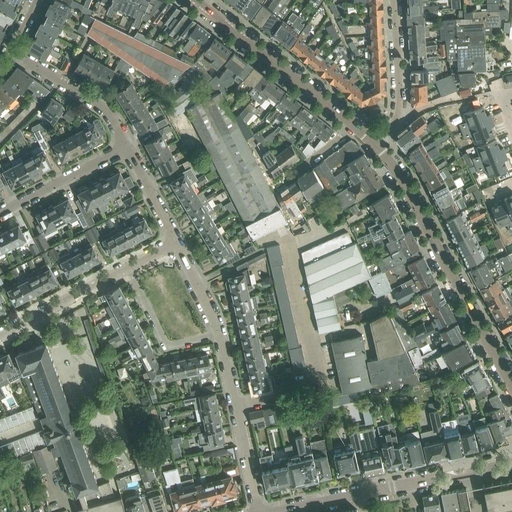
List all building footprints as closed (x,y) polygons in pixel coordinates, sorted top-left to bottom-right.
[(16,6),(3,0),(0,0),(0,9),(12,16),(11,15),(13,15),(15,12),(14,9),(16,6)] [(72,7),(69,6),(61,2),(56,0),(53,0),(52,3),(50,4),(48,8),(66,17),(67,17),(69,18),(70,17),(72,12),(72,10),(71,10),(72,7)] [(79,3),(72,0),(71,0),(69,6),(72,7),(81,11),(83,5),(79,3)] [(119,9),(123,0),(110,0),(109,5),(107,10),(112,12),(114,6),(118,8),(119,9)] [(135,17),(143,0),(123,0),(119,9),(119,10),(135,17)] [(149,16),(160,0),(143,0),(135,17),(133,21),(138,23),(141,18),(142,18),(142,20),(145,21),(149,16)] [(157,23),(172,3),(167,0),(160,0),(149,16),(153,19),(150,23),(154,26),(157,23)] [(235,0),(233,3),(241,10),(248,0),(235,0)] [(248,0),(241,10),(250,18),(261,3),(263,0),(248,0)] [(261,26),(279,0),(272,0),(267,7),(263,4),(252,19),(261,26)] [(286,0),(279,0),(261,26),(270,33),(282,18),(281,18),(284,14),(279,11),(286,0)] [(455,18),(444,19),(445,30),(445,39),(446,43),(446,50),(447,55),(447,59),(448,59),(457,59),(458,72),(474,71),(486,70),(484,33),(493,33),(493,26),(500,25),(499,18),(507,17),(507,9),(499,10),(498,4),(499,4),(498,0),(486,0),(487,3),(487,10),(481,10),(472,11),(472,12),(464,12),(464,18),(459,18),(455,18)] [(450,0),(451,9),(460,8),(459,0),(450,0)] [(428,1),(406,2),(407,13),(436,10),(438,10),(437,5),(428,6),(428,1)] [(383,13),(382,2),(365,3),(365,5),(369,5),(370,14),(383,13)] [(168,24),(180,10),(172,3),(157,23),(162,27),(165,22),(168,24)] [(341,15),(335,4),(330,7),(334,15),(341,15)] [(84,6),(83,5),(81,11),(86,13),(90,15),(93,10),(84,6)] [(64,22),(66,17),(48,8),(46,13),(47,16),(45,19),(62,28),(65,22),(64,22)] [(12,16),(0,9),(0,22),(5,26),(8,22),(10,22),(12,19),(11,16),(12,16)] [(173,35),(187,16),(180,10),(168,24),(165,29),(173,35)] [(436,15),(436,10),(407,13),(407,23),(424,22),(424,21),(427,21),(427,16),(436,15)] [(279,40),(298,16),(293,12),(286,22),(283,20),(272,34),(279,40)] [(90,16),(90,15),(86,13),(81,21),(82,22),(81,24),(80,23),(80,24),(88,28),(89,25),(93,17),(90,16)] [(383,24),(383,13),(370,14),(370,22),(366,22),(366,25),(383,24)] [(218,66),(231,50),(222,43),(207,62),(202,67),(201,66),(197,69),(193,65),(192,66),(183,61),(180,60),(180,59),(172,55),(171,56),(159,50),(150,46),(141,41),(133,37),(134,36),(90,15),(90,16),(93,17),(89,25),(91,26),(87,34),(122,57),(126,60),(131,64),(167,88),(182,78),(186,82),(178,88),(180,90),(177,92),(174,86),(165,92),(173,107),(183,101),(195,92),(212,76),(208,72),(218,66)] [(184,36),(196,22),(187,16),(173,35),(178,38),(181,34),(184,36)] [(288,47),(299,32),(295,29),(302,19),(298,16),(279,40),(288,47)] [(346,26),(342,18),(337,21),(341,29),(346,26)] [(62,28),(45,19),(43,23),(41,23),(38,28),(57,37),(60,31),(61,31),(62,28)] [(424,25),(424,22),(407,23),(408,33),(429,31),(429,25),(424,25)] [(191,47),(205,29),(197,23),(187,36),(190,38),(183,47),(189,51),(189,52),(192,47),(191,47)] [(332,23),(325,27),(330,36),(335,28),(332,23)] [(84,35),(88,28),(80,24),(77,31),(84,35)] [(307,24),(303,30),(306,32),(308,33),(312,27),(307,24)] [(383,24),(366,25),(366,28),(370,28),(371,36),(384,35),(383,24)] [(59,40),(57,37),(38,28),(36,33),(37,35),(34,39),(51,48),(53,44),(56,44),(59,40)] [(65,28),(63,31),(68,33),(67,35),(76,39),(79,34),(65,28)] [(339,36),(335,28),(330,36),(332,40),(339,36)] [(203,48),(213,36),(205,29),(191,47),(192,47),(189,52),(193,55),(200,46),(203,48)] [(144,36),(145,35),(137,31),(134,36),(133,37),(141,41),(144,36)] [(430,35),(429,31),(408,33),(409,42),(426,41),(425,36),(430,35)] [(299,56),(307,45),(300,39),(303,36),(300,34),(290,48),(299,56)] [(150,46),(155,40),(145,35),(144,36),(141,41),(150,46)] [(385,47),(384,35),(371,36),(371,44),(367,45),(367,48),(385,47)] [(207,62),(222,43),(215,37),(196,60),(193,65),(197,69),(201,66),(202,67),(207,62)] [(51,48),(34,39),(30,48),(31,51),(44,60),(49,52),(58,58),(60,53),(59,52),(53,49),(51,48)] [(159,50),(163,44),(155,40),(150,46),(159,50)] [(347,52),(341,40),(337,45),(342,54),(347,52)] [(353,40),(348,42),(351,49),(357,46),(353,40)] [(426,46),(426,41),(409,42),(409,54),(426,52),(437,50),(436,44),(426,46)] [(176,50),(163,44),(159,50),(171,56),(172,55),(176,50)] [(307,63),(319,49),(316,47),(314,51),(307,45),(299,56),(307,63)] [(360,53),(357,46),(351,49),(355,56),(360,53)] [(385,58),(385,47),(367,48),(367,50),(371,50),(372,59),(385,58)] [(316,70),(325,59),(318,54),(321,51),(319,49),(307,63),(316,70)] [(76,56),(75,56),(67,52),(65,55),(67,57),(73,60),(76,56)] [(233,78),(246,61),(234,52),(225,64),(228,66),(219,77),(216,74),(208,82),(218,92),(221,91),(221,92),(222,91),(221,91),(224,89),(233,79),(233,78)] [(347,52),(342,54),(344,59),(345,61),(350,58),(347,52)] [(427,57),(426,52),(409,54),(410,63),(423,62),(438,61),(438,60),(438,56),(427,57)] [(85,75),(94,58),(84,53),(75,69),(78,71),(78,73),(84,76),(85,75)] [(192,66),(193,65),(196,60),(186,55),(186,56),(185,56),(183,61),(192,66)] [(66,73),(73,60),(67,57),(60,69),(66,73)] [(120,70),(126,60),(122,57),(116,67),(120,70)] [(94,82),(104,64),(94,58),(85,75),(88,77),(87,78),(94,82)] [(386,69),(385,58),(372,59),(372,67),(368,67),(368,65),(359,65),(362,70),(386,69)] [(325,77),(336,63),(334,61),(332,64),(325,59),(316,70),(325,77)] [(126,73),(131,64),(126,60),(120,70),(126,73)] [(242,79),(252,66),(246,61),(233,78),(233,79),(239,83),(242,79)] [(434,82),(434,70),(439,70),(438,61),(423,62),(423,71),(411,71),(411,73),(410,73),(410,81),(411,81),(411,83),(434,82)] [(333,84),(342,73),(336,68),(339,65),(336,63),(325,77),(333,84)] [(115,70),(104,64),(94,82),(101,86),(101,84),(105,87),(115,70)] [(253,85),(262,74),(252,66),(242,79),(239,83),(240,83),(230,95),(228,98),(233,101),(235,104),(239,99),(236,97),(248,83),(250,85),(252,83),(253,85)] [(50,90),(20,68),(16,68),(9,77),(24,90),(25,89),(27,86),(34,91),(31,95),(31,96),(34,98),(38,102),(50,90)] [(343,92),(358,73),(355,68),(350,75),(351,76),(349,79),(342,73),(333,84),(343,92)] [(386,80),(386,69),(362,70),(366,78),(369,77),(369,73),(372,73),(373,81),(374,81),(386,80)] [(475,85),(474,71),(458,72),(462,86),(475,85)] [(359,82),(362,80),(358,73),(343,92),(351,99),(359,89),(360,88),(353,82),(356,79),(359,82)] [(254,86),(249,93),(252,95),(251,97),(251,98),(253,99),(254,98),(260,91),(269,79),(262,74),(256,82),(253,85),(254,86)] [(457,89),(451,74),(438,79),(441,88),(445,95),(457,90),(457,89)] [(24,90),(9,77),(6,81),(4,81),(1,84),(16,98),(24,90)] [(260,91),(254,98),(262,104),(266,98),(277,85),(269,79),(260,91)] [(384,95),(387,93),(386,80),(374,81),(375,86),(369,89),(375,101),(385,96),(384,95)] [(121,102),(137,92),(131,83),(115,92),(117,96),(116,97),(120,103),(121,102)] [(16,98),(1,84),(0,84),(0,99),(7,107),(6,107),(7,107),(11,103),(16,98)] [(427,84),(410,85),(411,95),(427,94),(427,84)] [(262,104),(261,105),(265,109),(271,101),(274,104),(284,91),(277,85),(266,98),(262,104)] [(375,101),(369,89),(363,92),(359,89),(351,99),(361,107),(364,105),(365,106),(375,101)] [(286,221),(273,194),(258,165),(259,164),(246,139),(245,139),(234,117),(235,117),(224,96),(222,91),(221,92),(221,91),(218,92),(218,93),(187,108),(204,143),(205,142),(211,154),(214,160),(246,224),(245,224),(252,238),(286,221)] [(144,102),(137,92),(121,102),(123,105),(122,106),(126,113),(144,102)] [(283,111),(293,98),(286,92),(275,105),(278,106),(269,117),(273,121),(276,117),(281,110),(283,111)] [(427,102),(427,94),(411,95),(411,105),(414,107),(427,102)] [(59,113),(55,113),(62,104),(57,101),(56,97),(52,98),(52,97),(43,109),(41,107),(39,109),(41,112),(48,117),(48,122),(38,127),(40,129),(41,132),(47,129),(50,127),(60,117),(59,113)] [(34,98),(26,106),(30,111),(38,102),(34,98)] [(285,124),(301,104),(293,98),(283,111),(281,110),(276,117),(285,124)] [(466,122),(459,124),(461,132),(492,120),(490,114),(486,115),(483,106),(479,98),(471,99),(475,109),(463,114),(466,122)] [(149,112),(144,102),(126,113),(130,119),(131,118),(133,121),(132,122),(132,123),(149,112)] [(253,112),(257,108),(249,102),(246,107),(253,112)] [(298,128),(310,111),(302,105),(290,121),(298,128)] [(21,120),(30,111),(26,106),(16,116),(21,120)] [(69,107),(63,116),(67,119),(70,114),(74,117),(77,113),(69,107)] [(246,123),(254,113),(253,112),(246,107),(240,113),(239,114),(245,124),(246,123)] [(308,128),(317,117),(310,111),(298,128),(301,130),(300,131),(304,134),(308,128)] [(149,112),(132,123),(136,129),(137,128),(139,131),(148,126),(152,131),(159,128),(156,123),(156,121),(155,121),(149,112)] [(254,135),(246,123),(245,124),(239,114),(235,117),(234,117),(245,139),(246,139),(253,135),(254,135)] [(426,122),(421,115),(418,117),(396,134),(395,137),(402,146),(425,129),(422,125),(426,122)] [(12,129),(21,120),(16,116),(8,124),(12,129)] [(316,134),(324,122),(317,117),(308,128),(312,131),(308,136),(312,139),(316,134)] [(94,124),(84,129),(92,145),(96,143),(100,143),(102,140),(103,140),(100,134),(106,131),(99,118),(92,121),(94,124)] [(168,123),(167,121),(165,118),(156,123),(159,128),(168,123)] [(437,118),(428,126),(432,132),(442,125),(437,118)] [(492,120),(461,132),(464,139),(472,136),(475,144),(494,136),(491,127),(494,125),(492,120)] [(324,141),(333,129),(324,122),(316,134),(321,138),(314,148),(308,143),(307,145),(308,145),(304,149),(302,151),(307,157),(325,143),(324,141)] [(166,133),(172,130),(171,127),(170,127),(169,126),(153,134),(155,139),(146,143),(148,147),(146,148),(150,154),(168,145),(165,138),(168,136),(166,133)] [(407,153),(421,142),(421,141),(422,140),(420,138),(429,130),(431,133),(432,132),(428,126),(425,129),(402,146),(407,153)] [(6,127),(0,132),(0,133),(4,138),(10,131),(6,127)] [(291,135),(282,127),(281,128),(282,128),(279,131),(288,139),(291,135)] [(49,148),(47,144),(41,132),(40,129),(35,132),(41,145),(31,150),(33,154),(42,171),(46,171),(48,168),(52,166),(44,151),(49,148)] [(51,138),(47,129),(41,132),(47,144),(49,143),(53,143),(53,144),(54,143),(63,161),(67,158),(71,159),(72,156),(64,140),(58,143),(56,138),(53,137),(51,138)] [(92,145),(84,129),(74,134),(83,152),(87,150),(89,147),(92,145)] [(278,135),(276,133),(274,130),(268,134),(272,140),(278,135)] [(254,135),(253,135),(258,142),(260,141),(263,139),(264,138),(260,131),(254,135)] [(412,161),(450,138),(450,137),(449,137),(447,133),(425,147),(421,142),(407,153),(412,161)] [(83,152),(74,134),(64,140),(72,156),(77,153),(81,153),(83,152)] [(272,140),(268,134),(263,139),(267,144),(272,140)] [(296,139),(291,135),(288,139),(293,143),(296,139)] [(418,170),(433,161),(430,155),(442,148),(443,148),(453,142),(450,138),(412,161),(418,170)] [(479,155),(472,158),(475,165),(505,153),(503,148),(499,149),(496,140),(476,147),(479,155)] [(346,166),(362,154),(358,148),(348,141),(329,156),(336,166),(343,161),(345,164),(346,166)] [(299,158),(291,144),(283,150),(291,164),(299,158)] [(173,155),(168,145),(150,154),(153,161),(155,160),(156,164),(173,155)] [(452,150),(457,158),(461,156),(456,148),(452,150)] [(10,149),(6,151),(8,155),(11,161),(15,159),(12,153),(10,149)] [(275,156),(273,152),(270,149),(263,155),(274,176),(283,170),(275,156)] [(291,164),(283,150),(279,154),(276,150),(273,152),(275,156),(283,170),(291,164)] [(349,174),(369,161),(364,153),(362,154),(346,166),(347,168),(341,172),(340,171),(334,175),(338,181),(349,174)] [(505,153),(475,165),(477,172),(485,169),(488,177),(507,170),(504,160),(508,159),(505,153)] [(42,171),(33,154),(23,159),(33,179),(36,177),(38,174),(42,171)] [(204,165),(214,160),(211,154),(201,160),(204,165)] [(179,166),(173,155),(156,164),(155,165),(158,171),(160,171),(162,174),(179,166)] [(15,159),(11,161),(13,165),(22,182),(26,180),(30,180),(33,179),(23,159),(21,156),(15,159)] [(329,156),(324,159),(331,169),(336,166),(329,156)] [(192,158),(183,163),(185,168),(194,163),(192,158)] [(338,181),(334,175),(331,169),(324,159),(314,167),(327,188),(338,181)] [(451,164),(450,163),(449,162),(447,163),(446,160),(436,166),(433,161),(418,170),(424,180),(451,164)] [(348,187),(375,170),(369,161),(349,174),(351,178),(348,180),(351,184),(347,186),(348,187)] [(0,164),(0,177),(4,186),(9,183),(3,170),(0,164)] [(22,182),(13,165),(3,170),(9,183),(12,187),(16,185),(20,185),(22,182)] [(179,173),(180,177),(171,182),(174,187),(173,188),(175,192),(177,192),(191,184),(196,181),(198,180),(198,179),(191,167),(179,173)] [(446,167),(424,180),(429,188),(447,177),(451,175),(446,167)] [(328,194),(312,168),(305,174),(323,198),(328,194)] [(383,183),(375,170),(348,187),(334,196),(342,209),(356,200),(357,201),(383,183)] [(110,177),(109,177),(118,193),(134,185),(129,176),(124,179),(120,172),(115,174),(114,173),(110,175),(110,177)] [(323,198),(305,174),(297,180),(304,194),(305,193),(311,206),(323,198)] [(435,200),(458,188),(451,174),(451,175),(447,177),(429,188),(435,200)] [(205,175),(198,179),(198,180),(196,181),(198,185),(207,179),(205,175)] [(118,193),(109,177),(105,179),(103,179),(100,181),(100,182),(99,183),(107,198),(118,193)] [(304,194),(297,180),(287,187),(294,201),(295,201),(304,194)] [(107,198),(99,183),(97,182),(94,184),(93,186),(89,188),(97,203),(102,212),(105,210),(103,206),(110,203),(107,198)] [(472,191),(478,188),(479,187),(476,182),(466,188),(468,193),(472,191)] [(197,194),(191,184),(177,192),(180,197),(179,198),(181,202),(183,202),(197,194)] [(334,184),(328,188),(331,194),(338,190),(334,184)] [(389,192),(385,185),(375,191),(379,198),(389,192)] [(81,198),(76,201),(82,212),(89,227),(95,224),(94,222),(91,216),(95,213),(92,206),(97,203),(89,188),(87,187),(83,189),(83,191),(79,193),(81,198)] [(294,201),(287,187),(280,192),(276,193),(279,201),(284,199),(287,207),(293,216),(300,212),(297,207),(298,207),(295,201),(294,201)] [(462,196),(461,193),(462,192),(459,188),(458,188),(435,200),(436,202),(435,203),(437,207),(439,207),(440,208),(462,196)] [(202,190),(197,194),(183,202),(184,203),(183,205),(185,208),(186,208),(189,212),(208,201),(214,197),(212,193),(206,197),(202,190)] [(373,213),(394,201),(389,192),(379,198),(369,204),(373,213)] [(133,195),(132,196),(123,201),(126,206),(136,201),(133,195)] [(467,199),(465,195),(464,195),(462,196),(440,208),(444,217),(460,209),(457,204),(467,199)] [(501,204),(491,208),(499,227),(507,224),(510,232),(511,230),(511,217),(505,198),(499,200),(501,204)] [(58,204),(57,204),(66,221),(68,220),(71,223),(79,219),(84,229),(89,227),(82,212),(77,215),(68,199),(63,201),(62,200),(58,202),(58,204)] [(231,200),(223,205),(225,208),(227,207),(233,204),(231,200)] [(212,207),(208,201),(189,212),(190,213),(189,214),(191,218),(193,218),(195,222),(210,214),(214,211),(221,207),(218,203),(212,207)] [(393,213),(394,213),(399,210),(394,201),(373,213),(377,219),(375,220),(376,221),(393,212),(393,213)] [(140,210),(137,204),(137,203),(126,209),(129,216),(130,215),(140,210)] [(66,221),(57,204),(53,206),(52,206),(48,207),(48,209),(47,210),(56,226),(66,221)] [(233,204),(227,207),(231,213),(236,210),(233,204)] [(303,204),(298,207),(297,207),(300,212),(301,211),(302,212),(307,209),(303,204)] [(356,204),(349,208),(354,214),(359,210),(356,204)] [(56,226),(47,210),(45,209),(42,211),(41,213),(37,215),(41,223),(36,226),(40,233),(33,236),(41,251),(50,246),(43,233),(56,226)] [(129,216),(126,209),(122,212),(126,219),(130,216),(130,215),(129,216)] [(448,225),(450,230),(468,221),(462,210),(445,219),(446,220),(444,221),(447,226),(448,225)] [(479,211),(470,216),(471,219),(481,215),(479,211)] [(370,232),(365,235),(367,239),(381,232),(399,223),(395,214),(394,213),(393,213),(393,212),(376,221),(377,223),(368,227),(370,232)] [(216,224),(210,214),(195,222),(198,227),(197,228),(200,232),(201,232),(216,224)] [(152,233),(144,218),(141,220),(138,216),(131,219),(133,224),(141,238),(142,238),(143,238),(147,237),(147,235),(152,233)] [(114,225),(110,218),(105,220),(109,227),(114,225)] [(473,232),(473,231),(468,221),(450,230),(456,241),(473,232)] [(404,232),(399,223),(381,232),(383,237),(370,243),(373,247),(404,232)] [(141,238),(133,224),(123,229),(131,244),(132,243),(133,244),(137,242),(137,240),(141,238)] [(222,233),(216,224),(201,232),(204,237),(203,238),(205,242),(207,242),(222,233)] [(29,229),(23,232),(18,225),(13,227),(11,227),(9,228),(8,230),(7,230),(15,246),(16,248),(27,243),(28,246),(29,246),(33,254),(40,251),(35,242),(29,229)] [(101,237),(95,226),(90,229),(95,240),(96,239),(101,237)] [(66,231),(69,237),(74,234),(71,228),(66,231)] [(131,244),(123,229),(118,232),(116,228),(111,231),(121,249),(125,246),(127,247),(130,245),(130,244),(131,244)] [(92,245),(91,243),(96,240),(96,239),(95,240),(90,229),(84,231),(90,242),(80,248),(81,251),(89,265),(90,265),(91,266),(95,264),(95,262),(100,260),(92,245)] [(15,246),(7,230),(3,233),(1,232),(0,232),(0,242),(4,251),(15,246)] [(121,249),(111,231),(105,234),(105,236),(102,238),(103,239),(102,240),(110,254),(115,252),(116,253),(120,251),(120,249),(121,249)] [(415,240),(411,231),(394,239),(386,242),(390,249),(385,252),(383,251),(382,252),(382,254),(383,257),(377,260),(378,261),(397,252),(396,249),(415,240)] [(462,254),(480,245),(477,240),(481,238),(478,231),(474,233),(473,232),(456,241),(462,254)] [(352,242),(347,232),(339,236),(344,246),(352,242)] [(228,243),(222,233),(207,242),(208,243),(207,245),(209,248),(211,248),(213,252),(228,243)] [(344,246),(339,236),(330,239),(336,250),(344,246)] [(493,240),(497,249),(498,249),(504,246),(499,236),(493,240)] [(336,250),(330,239),(324,242),(329,253),(336,250)] [(72,247),(69,240),(64,242),(67,249),(72,247)] [(419,249),(415,240),(396,249),(397,252),(378,261),(383,271),(384,271),(390,268),(401,263),(402,263),(406,261),(419,255),(417,250),(419,249)] [(322,256),(315,260),(304,265),(319,333),(340,328),(337,312),(344,309),(342,304),(351,300),(346,288),(370,277),(372,276),(356,241),(352,242),(344,246),(336,250),(329,253),(322,256)] [(329,253),(324,242),(317,245),(322,256),(329,253)] [(234,253),(228,243),(213,252),(214,254),(213,255),(215,258),(217,258),(219,262),(224,259),(227,264),(240,257),(237,251),(234,253)] [(256,249),(253,244),(244,249),(247,254),(256,249)] [(279,245),(266,247),(268,254),(280,251),(279,245)] [(322,256),(317,245),(310,248),(315,260),(322,256)] [(485,256),(485,255),(480,245),(462,254),(465,258),(464,260),(465,263),(467,264),(468,265),(485,256)] [(70,255),(71,255),(69,251),(59,256),(54,246),(48,250),(54,260),(59,257),(61,261),(60,262),(68,276),(73,274),(74,275),(78,273),(78,271),(79,271),(70,255)] [(315,260),(310,248),(301,252),(304,265),(315,260)] [(53,261),(47,250),(42,253),(47,264),(53,261)] [(81,251),(76,253),(75,252),(71,255),(70,255),(79,271),(83,269),(85,269),(88,268),(88,266),(89,265),(81,251)] [(282,257),(280,251),(268,254),(269,260),(282,257)] [(248,268),(266,259),(265,253),(238,266),(241,272),(239,272),(238,275),(229,277),(229,281),(226,281),(226,282),(227,289),(228,289),(231,288),(231,289),(247,285),(252,284),(248,268)] [(15,256),(18,263),(23,260),(20,254),(15,256)] [(511,267),(511,260),(508,254),(499,259),(505,271),(511,267)] [(283,264),(282,257),(269,260),(271,266),(281,264),(283,264)] [(408,264),(407,265),(414,278),(415,280),(431,272),(423,257),(408,264)] [(500,275),(500,274),(497,268),(501,266),(496,257),(470,270),(476,280),(475,282),(476,284),(478,284),(479,286),(494,278),(500,275)] [(31,260),(27,262),(30,269),(35,266),(31,260)] [(47,263),(36,269),(46,288),(48,287),(49,288),(53,286),(53,285),(57,282),(47,264),(47,263)] [(390,268),(392,273),(403,268),(401,263),(390,268)] [(16,268),(11,270),(15,277),(19,275),(16,268)] [(36,269),(26,274),(28,279),(36,293),(38,292),(39,293),(42,291),(43,290),(46,288),(36,269)] [(372,276),(370,277),(377,296),(391,290),(391,288),(383,271),(372,276)] [(402,290),(393,294),(398,305),(399,305),(411,299),(415,296),(413,291),(435,280),(431,272),(415,280),(414,278),(401,284),(400,285),(402,290)] [(485,298),(504,288),(498,277),(480,288),(482,293),(482,294),(483,297),(485,297),(485,298)] [(36,293),(28,279),(23,281),(22,279),(17,282),(26,299),(31,296),(32,297),(36,295),(36,294),(36,293)] [(26,299),(17,282),(7,287),(8,289),(15,304),(21,301),(22,302),(25,300),(25,299),(26,299)] [(249,297),(247,285),(231,289),(232,294),(231,295),(232,299),(234,299),(234,300),(249,297)] [(122,291),(119,286),(101,296),(103,300),(108,298),(111,304),(125,297),(124,296),(125,294),(123,291),(122,291)] [(446,302),(438,286),(422,294),(430,310),(446,302)] [(510,298),(510,299),(511,297),(511,292),(510,293),(507,287),(504,288),(485,298),(484,298),(490,309),(491,309),(491,308),(510,298)] [(125,298),(125,297),(111,304),(117,314),(130,307),(128,303),(128,301),(127,298),(125,298)] [(252,308),(249,297),(234,300),(234,302),(233,302),(234,306),(235,307),(236,312),(252,308)] [(510,298),(491,308),(491,309),(492,309),(491,311),(493,313),(494,314),(497,319),(511,310),(511,297),(510,299),(510,298)] [(399,305),(399,306),(401,310),(414,304),(411,299),(399,305)] [(455,319),(446,302),(430,310),(435,319),(431,321),(432,323),(425,326),(423,323),(410,329),(415,341),(436,331),(434,327),(439,327),(455,319)] [(362,334),(331,341),(342,392),(348,391),(363,388),(365,395),(368,394),(375,393),(381,392),(392,389),(402,386),(420,382),(407,351),(408,350),(417,346),(415,341),(410,329),(401,310),(399,306),(370,320),(370,322),(378,357),(368,359),(362,334)] [(122,325),(136,318),(135,317),(136,315),(134,312),(133,312),(130,307),(117,314),(122,325)] [(254,319),(252,308),(236,312),(236,313),(235,314),(236,318),(238,318),(239,323),(254,319)] [(105,321),(111,317),(109,313),(102,316),(103,317),(96,320),(98,324),(105,320),(105,321)] [(511,313),(498,321),(499,322),(497,323),(499,326),(501,326),(503,331),(511,326),(511,313)] [(96,336),(90,318),(89,319),(89,318),(84,320),(90,338),(96,336)] [(136,319),(136,318),(122,325),(116,328),(119,334),(108,340),(110,344),(116,341),(122,338),(127,335),(127,336),(141,328),(139,324),(139,322),(138,319),(136,319)] [(257,331),(254,319),(239,323),(240,328),(239,329),(239,333),(241,333),(241,334),(257,331)] [(417,346),(408,350),(415,366),(424,361),(424,360),(427,359),(433,356),(445,349),(445,350),(466,339),(457,322),(440,331),(442,336),(434,340),(438,347),(421,355),(417,346)] [(98,325),(95,326),(98,337),(103,335),(98,325)] [(132,346),(147,339),(146,338),(147,336),(145,333),(144,333),(141,328),(127,336),(132,346)] [(259,342),(257,331),(241,334),(242,336),(240,336),(241,341),(243,341),(244,346),(259,342)] [(147,340),(147,339),(132,346),(127,348),(131,355),(122,359),(124,364),(129,361),(133,359),(134,358),(152,349),(150,345),(150,343),(148,340),(147,340)] [(433,356),(427,359),(433,372),(447,364),(450,369),(474,356),(475,355),(466,339),(445,350),(445,349),(433,356)] [(262,354),(259,342),(244,346),(245,351),(244,352),(245,356),(246,356),(246,357),(262,354)] [(24,351),(17,353),(24,372),(41,417),(42,417),(44,424),(46,430),(45,430),(48,441),(50,440),(52,446),(53,446),(55,453),(62,451),(73,482),(69,484),(71,488),(75,487),(77,494),(79,493),(80,497),(105,488),(103,483),(98,485),(94,474),(95,474),(94,473),(89,459),(89,458),(88,458),(83,444),(84,444),(83,443),(78,430),(79,429),(76,420),(75,421),(70,407),(69,406),(64,393),(64,392),(64,391),(63,391),(58,378),(59,377),(58,376),(53,362),(53,361),(52,361),(46,344),(47,344),(46,343),(31,348),(24,351)] [(301,346),(299,346),(289,349),(290,355),(303,352),(301,346)] [(155,355),(152,349),(134,358),(138,365),(144,362),(148,370),(159,365),(154,356),(155,355)] [(24,375),(16,354),(14,350),(4,355),(2,355),(0,356),(0,363),(7,376),(9,382),(24,375)] [(262,354),(246,357),(247,362),(246,363),(247,368),(249,368),(249,369),(264,365),(271,364),(268,352),(262,354)] [(304,359),(303,352),(290,355),(292,362),(304,359)] [(196,356),(195,356),(200,378),(208,377),(210,373),(210,372),(211,372),(207,354),(201,355),(200,354),(197,355),(196,356)] [(200,378),(195,356),(194,357),(193,355),(189,356),(188,358),(183,359),(187,376),(188,380),(188,381),(200,378)] [(187,376),(183,359),(178,360),(177,359),(173,360),(173,361),(172,362),(175,377),(182,376),(182,377),(187,376)] [(306,365),(304,359),(292,362),(293,368),(306,365)] [(175,377),(172,362),(159,365),(148,370),(143,373),(145,379),(152,378),(153,378),(166,375),(167,381),(176,379),(175,377)] [(471,381),(485,373),(479,362),(465,370),(471,381)] [(267,376),(264,365),(249,369),(249,370),(248,371),(249,375),(250,375),(251,380),(267,376)] [(118,369),(121,378),(128,375),(128,374),(126,368),(125,366),(118,369)] [(491,383),(485,373),(471,381),(477,391),(491,383)] [(270,388),(267,378),(267,376),(251,380),(252,381),(250,382),(251,386),(253,386),(254,392),(270,388)] [(487,394),(487,393),(484,389),(484,388),(475,393),(478,400),(484,396),(486,399),(489,397),(487,394)] [(359,390),(337,394),(339,403),(361,399),(359,390)] [(216,398),(215,392),(200,395),(200,396),(184,399),(185,404),(195,402),(196,409),(195,409),(217,405),(217,404),(218,402),(217,398),(216,398)] [(381,392),(375,393),(368,394),(369,400),(382,397),(381,392)] [(511,420),(504,406),(497,394),(490,398),(489,397),(489,398),(495,409),(496,409),(497,411),(495,411),(496,414),(497,413),(498,417),(497,417),(498,419),(497,420),(502,430),(504,430),(505,435),(511,432),(511,420)] [(218,409),(217,405),(195,409),(198,421),(204,419),(220,416),(220,415),(221,414),(220,410),(218,409)] [(32,406),(27,408),(31,420),(36,417),(32,406)] [(276,408),(276,407),(269,409),(273,426),(280,424),(278,417),(276,408)] [(282,407),(276,408),(278,417),(284,415),(282,407)] [(27,408),(21,411),(25,422),(31,420),(27,408)] [(273,426),(269,409),(262,410),(264,419),(266,427),(273,426)] [(497,411),(496,409),(495,409),(489,411),(492,420),(487,422),(486,419),(485,419),(494,443),(507,438),(505,435),(504,430),(502,430),(497,420),(498,419),(497,417),(498,417),(497,413),(496,414),(495,411),(497,411)] [(264,419),(262,410),(249,413),(251,421),(264,419)] [(429,412),(434,431),(421,434),(427,460),(439,457),(448,455),(444,434),(441,422),(438,410),(429,412)] [(21,411),(15,413),(20,424),(25,422),(21,411)] [(15,413),(10,415),(14,426),(20,424),(15,413)] [(10,415),(4,417),(9,428),(14,426),(10,415)] [(220,417),(220,416),(204,419),(206,431),(222,428),(221,422),(222,422),(221,418),(220,417)] [(494,443),(485,419),(484,416),(472,420),(475,429),(482,447),(494,443)] [(4,417),(0,418),(0,422),(3,430),(9,428),(4,417)] [(167,417),(161,419),(164,428),(169,427),(168,425),(169,425),(167,417)] [(457,423),(459,423),(457,418),(441,422),(444,434),(448,455),(464,451),(459,431),(457,423)] [(471,420),(459,423),(457,423),(459,431),(464,451),(478,448),(471,420)] [(409,464),(403,436),(397,438),(394,426),(393,426),(392,422),(388,423),(389,427),(398,463),(399,467),(409,464)] [(398,463),(389,427),(388,423),(378,426),(387,466),(398,463)] [(374,426),(356,430),(360,449),(366,474),(384,470),(374,426)] [(222,429),(222,428),(199,433),(201,440),(199,440),(200,445),(203,444),(205,451),(224,446),(222,440),(224,440),(223,434),(224,433),(224,429),(222,429)] [(341,445),(332,447),(333,453),(334,453),(338,472),(359,468),(355,451),(360,449),(356,430),(349,432),(351,443),(341,445)] [(403,436),(409,464),(426,460),(418,430),(402,433),(403,436)] [(40,431),(35,433),(40,446),(45,444),(40,431)] [(35,433),(29,435),(34,448),(40,446),(35,433)] [(29,435),(24,437),(29,450),(34,448),(29,435)] [(318,477),(311,443),(310,443),(311,444),(305,445),(303,435),(295,436),(299,453),(305,480),(318,477)] [(181,436),(169,438),(171,447),(179,446),(178,442),(182,441),(181,436)] [(24,437),(18,440),(23,453),(29,450),(24,437)] [(168,438),(152,442),(154,450),(170,445),(168,438)] [(326,439),(311,443),(318,477),(331,474),(326,449),(328,449),(326,439)] [(18,440),(12,442),(17,455),(23,453),(18,440)] [(12,442),(7,444),(12,457),(17,455),(12,442)] [(133,448),(139,467),(140,470),(153,511),(167,511),(161,492),(159,486),(153,488),(150,478),(156,476),(144,442),(133,446),(134,447),(133,448)] [(7,444),(1,446),(6,459),(12,457),(7,444)] [(48,445),(47,445),(33,450),(41,474),(57,468),(48,445)] [(299,453),(294,454),(292,445),(284,447),(287,460),(288,465),(292,483),(305,480),(299,453)] [(179,446),(171,447),(174,459),(181,457),(179,446)] [(227,448),(211,451),(212,456),(228,452),(227,448)] [(262,450),(258,451),(266,488),(279,486),(273,460),(272,454),(263,456),(262,450)] [(18,455),(19,459),(20,463),(31,459),(32,463),(36,462),(32,451),(18,455)] [(287,456),(273,460),(279,486),(292,483),(288,465),(287,460),(287,456)] [(20,463),(19,459),(11,462),(12,467),(21,465),(20,463)] [(3,470),(12,468),(10,462),(1,465),(3,470)] [(234,480),(232,481),(231,475),(239,473),(236,464),(229,466),(230,468),(224,469),(226,476),(219,478),(225,499),(237,496),(235,490),(237,490),(234,480)] [(176,482),(178,489),(170,491),(175,511),(177,511),(188,509),(181,481),(179,473),(177,467),(163,471),(168,485),(176,482)] [(206,481),(205,474),(203,467),(200,468),(202,475),(200,475),(202,483),(195,484),(201,506),(212,503),(206,481)] [(141,477),(140,471),(131,474),(133,480),(141,477)] [(116,479),(119,488),(126,487),(123,477),(116,479)] [(201,506),(195,484),(193,478),(181,481),(188,509),(188,510),(201,506)] [(225,499),(219,478),(206,481),(212,503),(225,500),(225,499)] [(511,511),(511,478),(483,485),(488,511),(511,511)] [(125,511),(121,496),(115,498),(109,481),(103,483),(105,488),(80,497),(84,506),(78,508),(78,511),(125,511)] [(470,508),(466,488),(457,489),(461,510),(470,508)] [(461,510),(457,489),(449,491),(441,493),(444,511),(461,511),(461,510)] [(441,508),(438,493),(423,496),(425,511),(440,511),(440,508),(441,508)] [(142,503),(140,495),(125,499),(127,506),(128,511),(144,511),(142,503)]
